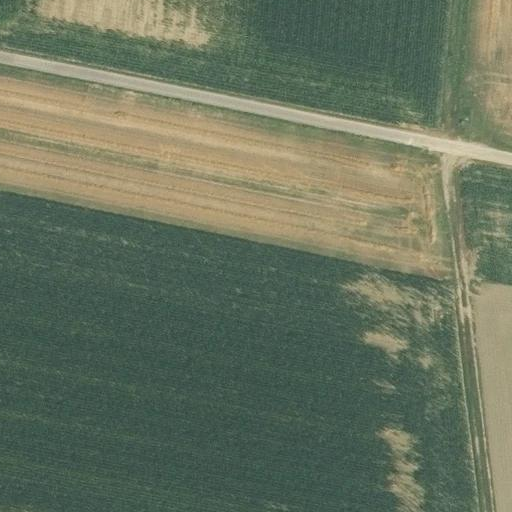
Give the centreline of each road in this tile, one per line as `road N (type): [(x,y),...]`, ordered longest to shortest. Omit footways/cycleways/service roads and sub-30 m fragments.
road 1 (track): [(480,511),(439,147)]
road 2 (track): [(453,0),(439,147)]
